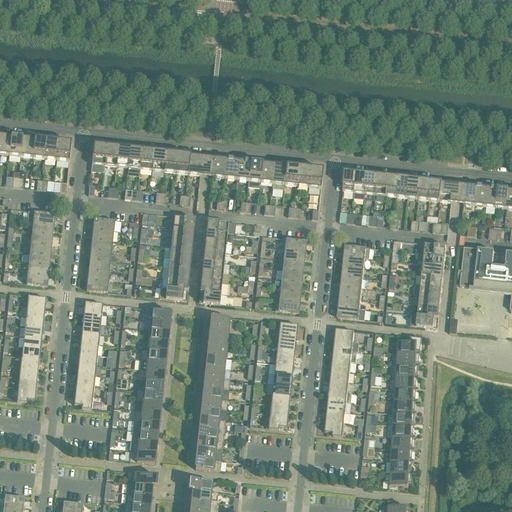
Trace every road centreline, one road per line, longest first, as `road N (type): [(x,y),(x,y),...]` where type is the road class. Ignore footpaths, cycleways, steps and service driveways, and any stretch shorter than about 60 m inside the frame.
road 1 (residential): [(43,511),(84,132)]
road 2 (residential): [(297,511),(335,159)]
road 3 (tertiary): [(511,50),(223,19)]
road 4 (residential): [(335,159),(84,132)]
road 5 (residential): [(511,178),(335,159)]
road 6 (tertiary): [(223,19),(61,0)]
